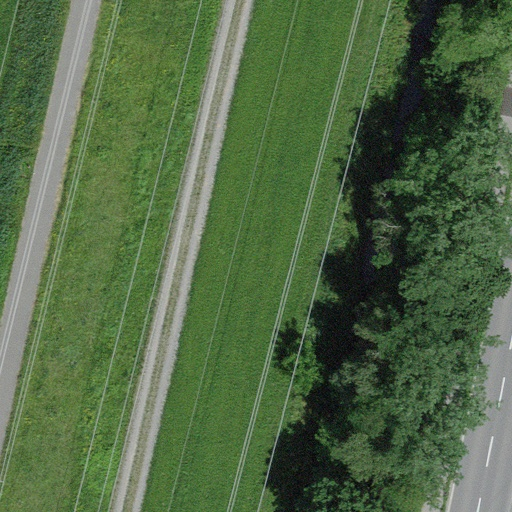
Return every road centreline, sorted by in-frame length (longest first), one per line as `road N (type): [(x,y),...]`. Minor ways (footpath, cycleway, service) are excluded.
road 1 (track): [(129,511),(240,0)]
road 2 (track): [(0,408),(89,0)]
